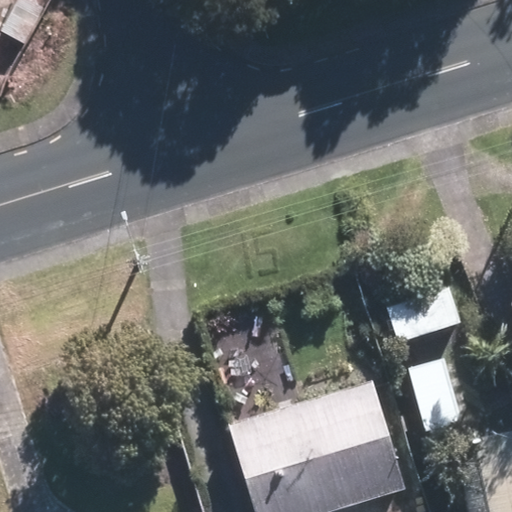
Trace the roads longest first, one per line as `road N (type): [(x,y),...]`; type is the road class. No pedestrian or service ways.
road 1 (secondary): [(179,152),(511,55)]
road 2 (secondary): [(0,207),(179,152)]
road 3 (residential): [(134,0),(179,152)]
